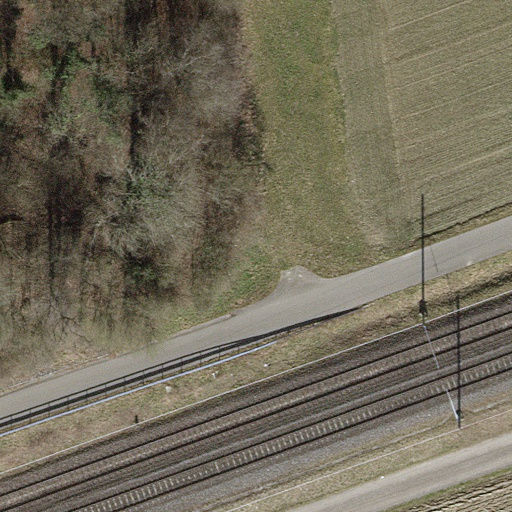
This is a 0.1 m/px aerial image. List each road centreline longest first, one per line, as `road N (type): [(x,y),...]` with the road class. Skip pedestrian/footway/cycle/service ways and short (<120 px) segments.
road 1 (track): [(511,231),(0,414)]
road 2 (track): [(319,511),(511,444)]
